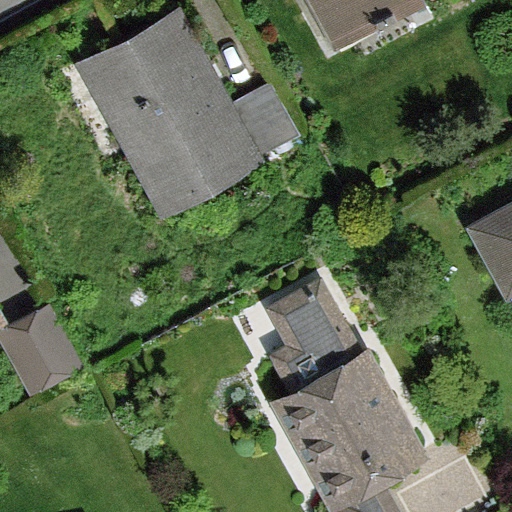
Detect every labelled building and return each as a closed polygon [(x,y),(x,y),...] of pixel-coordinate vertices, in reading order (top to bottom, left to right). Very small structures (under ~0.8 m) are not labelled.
[(314,0),(342,50),(432,0),(314,0)] [(271,154),(185,2),(84,60),(171,211),(271,154)] [(511,203),(463,230),(503,303),(511,297),(511,203)] [(441,457),(330,268),(269,304),(291,342),(279,349),(301,387),(279,400),(341,505),(327,511),(412,511),(396,484),(441,457)] [(0,298),(0,328),(13,321),(0,298)]
